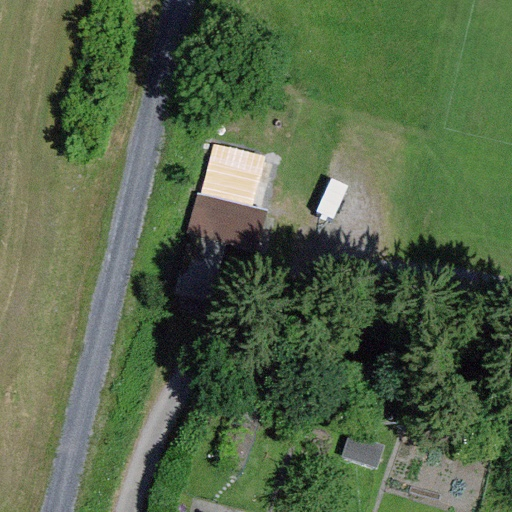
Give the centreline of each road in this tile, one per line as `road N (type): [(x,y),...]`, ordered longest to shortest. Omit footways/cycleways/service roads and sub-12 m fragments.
road 1 (track): [(57,511),(181,0)]
road 2 (track): [(511,294),(372,275),(254,314),(195,375),(137,511)]
